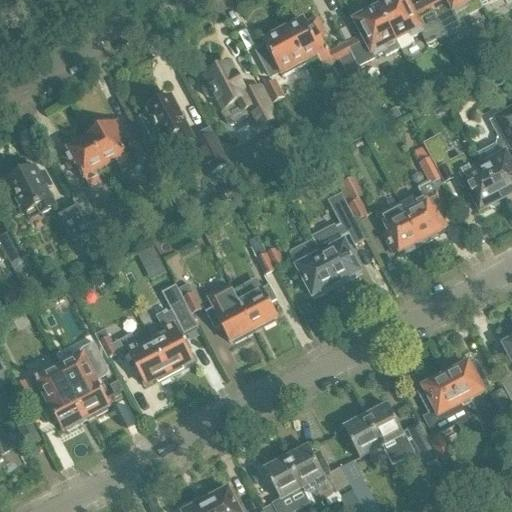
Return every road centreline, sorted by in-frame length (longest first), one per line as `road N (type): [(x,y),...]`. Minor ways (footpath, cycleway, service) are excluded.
road 1 (residential): [(51,511),(511,267)]
road 2 (residential): [(0,94),(179,0)]
